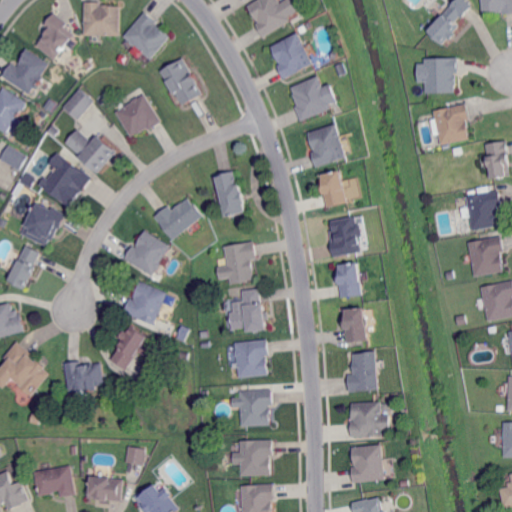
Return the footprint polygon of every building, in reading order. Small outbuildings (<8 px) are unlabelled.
[(118,35),(83,34),(84,0),(100,1),(99,4),(119,5),(118,35)] [(265,35),(258,23),(261,21),(260,19),(259,19),(250,4),(257,0),(280,0),(285,7),(287,8),(289,11),(289,12),(292,18),(265,35)] [(463,16),(462,15),(456,21),(460,24),(455,30),(457,32),(454,35),(452,37),(451,38),(450,36),(444,42),(430,29),(439,19),(448,9),(456,0),(468,0),(473,4),(472,6),(471,7),(468,11),(464,15),(463,16)] [(511,0),(511,12),(507,13),(505,13),(504,10),(503,10),(503,11),(502,11),(496,12),(485,13),(483,0),(511,0)] [(151,58),(135,45),(133,45),(131,43),(129,39),(124,35),(145,11),(157,21),(155,23),(170,35),(151,58)] [(53,59),(37,45),(45,35),(43,34),(46,30),(42,26),(54,12),(66,22),(63,25),(74,35),(53,59)] [(286,78),(279,64),(282,63),(273,46),(300,32),(316,63),(286,78)] [(43,76),(45,77),(36,89),(35,88),(31,94),(4,76),(13,62),(20,66),(21,65),(20,65),(26,56),(24,54),(28,48),(51,64),(43,76)] [(339,59),(333,57),(336,50),(341,52),(339,59)] [(203,93),(183,104),(176,91),(174,92),(171,86),(168,85),(166,81),(166,80),(161,70),(183,57),(196,80),(203,93)] [(459,72),(454,72),(454,73),(456,73),(456,75),(457,83),(455,83),(455,91),(433,91),(427,92),(427,88),(427,73),(427,65),(427,57),(437,57),(458,57),(458,60),(458,62),(459,72)] [(342,75),(339,66),(346,63),(349,73),(342,75)] [(304,120),(298,105),(300,104),(296,93),(297,92),(294,86),(322,75),(335,107),(304,120)] [(29,102),(24,110),(17,120),(15,118),(13,122),(14,123),(9,133),(0,127),(0,94),(1,93),(2,93),(6,87),(29,102)] [(80,120),(66,107),(82,89),(96,101),(80,120)] [(164,121),(151,129),(150,127),(140,133),(139,131),(133,135),(118,111),(135,100),(135,99),(140,96),(141,96),(147,93),(164,121)] [(468,121),(469,120),(470,121),(473,137),(444,143),(443,136),(439,116),(437,110),(469,103),(469,106),(472,117),(468,118),(468,121)] [(319,165),(314,151),(316,150),(311,131),(339,123),(349,156),(319,165)] [(57,137),(50,131),(55,125),(62,131),(57,137)] [(95,141),(100,135),(119,152),(100,173),(96,171),(97,169),(68,143),(81,128),(95,141)] [(511,174),(493,177),(492,167),(490,158),(490,156),(488,143),(509,139),(509,141),(511,152),(511,153),(511,162),(510,162),(510,163),(511,165),(511,167),(511,170),(511,174)] [(19,169),(1,158),(9,144),(28,155),(19,169)] [(95,176),(85,190),(78,185),(77,186),(77,187),(66,201),(42,183),(48,175),(51,177),(58,167),(52,163),(61,151),(95,176)] [(351,201),(331,206),(328,192),(327,192),(323,174),(344,169),(351,201)] [(239,183),(241,183),(243,191),(245,190),(248,202),(246,202),(248,211),(228,215),(218,174),(236,170),(239,183)] [(33,188),(23,182),(29,171),(39,178),(33,188)] [(476,230),(473,217),(470,197),(469,195),(501,189),(501,192),(501,193),(503,202),(503,203),(504,204),(504,205),(500,206),(500,208),(502,218),(503,225),(476,230)] [(6,199),(0,196),(4,191),(9,194),(6,199)] [(193,203),(194,203),(204,216),(174,240),(156,216),(169,206),(173,210),(182,203),(182,204),(189,198),(193,203)] [(51,209),(52,206),(67,214),(59,230),(58,229),(52,242),(49,240),(46,246),(22,234),(37,203),(51,209)] [(360,218),(366,217),(367,222),(364,223),(365,225),(366,225),(368,236),(365,237),(366,241),(364,241),(366,253),(337,258),(334,242),(336,242),(334,231),(337,230),(335,221),(360,217),(360,218)] [(6,227),(0,224),(2,219),(9,222),(6,227)] [(161,262),(162,264),(159,269),(157,270),(154,275),(127,258),(135,245),(138,247),(138,245),(147,229),(172,245),(161,262)] [(478,275),(475,262),(475,261),(474,255),(474,253),(472,241),(504,235),(504,238),(506,249),(506,251),(502,251),(506,270),(478,275)] [(231,284),(224,246),(254,241),(257,258),(251,259),(254,279),(248,280),(248,281),(231,284)] [(25,288),(9,280),(27,245),(41,252),(35,265),(36,265),(25,288)] [(344,296),(342,283),(340,268),(342,267),(342,264),(361,261),(365,294),(344,296)] [(511,315),(491,320),(489,307),(489,306),(487,299),(484,286),(511,279),(511,315)] [(156,326),(126,314),(132,299),(136,301),(136,300),(134,300),(142,282),(169,294),(156,326)] [(260,302),(263,301),(266,329),(247,331),(246,327),(232,329),(230,311),(237,310),(238,309),(244,308),(242,290),(259,288),(260,302)] [(12,310),(17,309),(18,313),(20,313),(24,331),(0,337),(0,304),(10,302),(12,310)] [(371,339),(350,341),(349,328),(348,328),(347,316),(349,316),(348,308),(368,306),(371,339)] [(461,325),(459,316),(463,315),(468,314),(470,323),(461,325)] [(150,337),(145,345),(150,348),(146,355),(139,351),(128,369),(112,359),(124,341),(120,338),(125,330),(128,332),(132,325),(150,337)] [(267,355),(268,355),(270,373),(241,376),(239,356),(238,355),(238,350),(237,342),(269,338),(271,353),(267,354),(267,355)] [(37,362),(38,361),(47,369),(46,370),(52,375),(32,398),(13,382),(6,390),(0,385),(0,373),(1,372),(0,371),(0,365),(18,343),(34,356),(32,359),(37,362)] [(189,360),(181,358),(182,351),(190,353),(189,360)] [(352,392),(350,374),(356,373),(355,353),(379,351),(382,389),(352,392)] [(82,364),(93,362),(93,363),(102,362),(105,384),(96,385),(97,390),(88,392),(88,395),(79,396),(78,390),(69,391),(66,362),(81,360),(82,364)] [(269,406),(270,406),(271,416),(269,416),(270,424),(242,425),(241,405),(239,403),(239,399),(240,397),(240,390),(272,388),(273,404),(269,404),(269,406)] [(387,435),(354,436),(354,420),(357,420),(357,419),(355,419),(354,402),(385,400),(387,435)] [(130,422),(125,415),(130,412),(134,419),(130,422)] [(272,475),(244,476),(243,464),(236,464),(236,453),(243,452),(242,441),(275,439),(275,455),(272,455),(272,457),(272,475)] [(387,478),(356,481),(355,466),(358,465),(358,464),(357,464),(355,446),(384,443),(387,478)] [(144,464),(127,462),(129,446),(146,448),(144,464)] [(76,495),(61,497),(59,491),(55,491),(55,493),(39,496),(35,472),(71,466),(76,495)] [(18,484),(24,482),(32,500),(26,503),(26,504),(12,510),(9,503),(2,506),(0,502),(0,476),(12,471),(18,484)] [(511,472),(511,473),(511,483),(501,485),(506,508),(511,506),(511,472)] [(121,501),(107,499),(106,500),(101,500),(100,498),(87,497),(90,475),(124,479),(121,501)] [(243,511),(242,484),(274,483),(275,498),(272,498),(273,511),(243,511)] [(163,492),(168,487),(175,495),(173,497),(182,508),(177,511),(147,511),(140,503),(141,502),(136,496),(141,492),(144,495),(157,484),(163,492)] [(384,510),(387,509),(387,511),(356,511),(354,502),(370,498),(370,499),(381,496),(384,510)]
